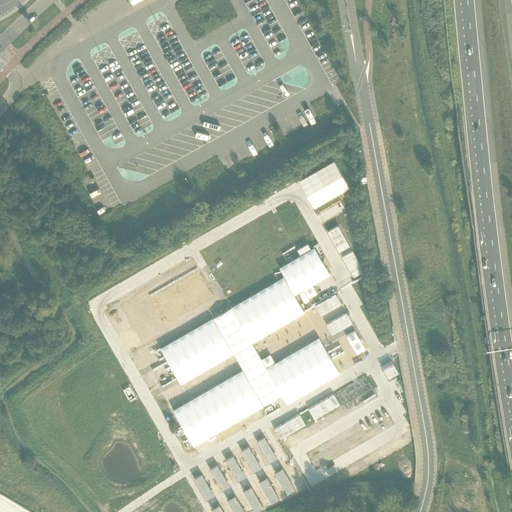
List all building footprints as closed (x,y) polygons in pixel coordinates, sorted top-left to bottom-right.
[(333,161),(299,179),(314,206),(348,187),(333,161)] [(343,234),(337,225),(327,230),(338,251),(349,245),(343,234)] [(314,248),(279,267),(294,294),(298,292),(304,303),(309,300),(302,289),(329,274),(314,248)] [(357,259),(352,250),(342,255),(353,276),(363,270),(357,259)] [(283,277),(160,348),(181,383),(233,353),(242,370),(172,410),(193,444),(280,394),(286,403),(338,373),(318,337),(265,366),(252,342),(304,312),(283,277)] [(335,294),(315,305),(321,316),(341,304),(335,294)] [(352,323),(346,313),(326,324),(332,334),(352,323)] [(355,331),(346,337),(357,354),(365,349),(355,331)] [(333,394),(308,409),(314,419),(339,404),(333,394)] [(299,414),(273,428),(280,439),(305,425),(299,414)] [(277,458),(264,437),(257,441),(269,462),(277,458)] [(260,467),(248,446),(241,450),(253,471),(260,467)] [(244,476),(232,455),(225,459),(237,480),(244,476)] [(229,486),(217,465),(209,469),(222,490),(229,486)] [(294,489),(282,468),(275,472),(287,493),(294,489)] [(213,495),(201,474),(194,478),(206,499),(213,495)] [(278,498),(266,477),(259,481),(271,502),(278,498)] [(263,507),(250,486),(243,490),(255,511),(263,507)] [(244,511),(234,495),(227,499),(234,511),(244,511)] [(19,511),(0,500),(0,511),(19,511)] [(223,511),(219,503),(212,507),(214,511),(223,511)]
